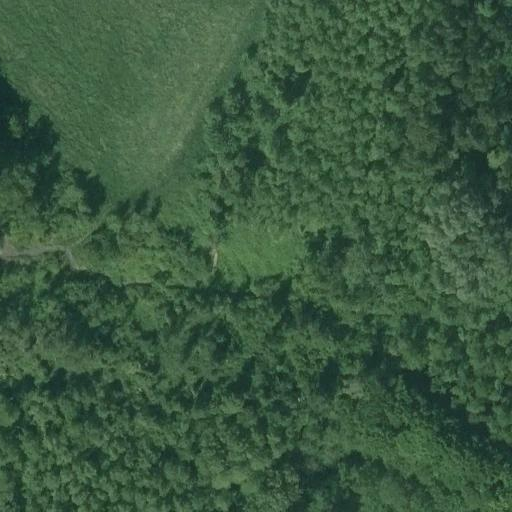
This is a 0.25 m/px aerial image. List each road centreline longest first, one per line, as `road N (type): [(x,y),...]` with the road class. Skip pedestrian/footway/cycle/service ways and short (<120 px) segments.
road 1 (track): [(8,243),(89,226),(186,101),(237,0)]
road 2 (track): [(511,451),(396,403)]
